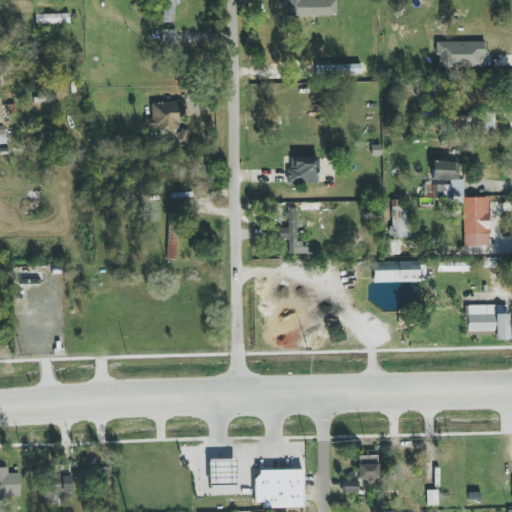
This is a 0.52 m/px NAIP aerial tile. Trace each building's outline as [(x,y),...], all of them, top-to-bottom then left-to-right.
[(335,0),(281,0),(282,17),(336,15),(335,0)] [(174,22),(174,5),(163,5),(163,22),(174,22)] [(69,14),(35,15),(35,24),(69,23),(69,14)] [(176,30),(162,29),(162,44),(176,44),(176,30)] [(436,42),(436,67),(483,67),(483,42),(436,42)] [(145,119),(145,130),(178,129),(178,116),(186,116),(186,102),(151,102),(151,119),(145,119)] [(494,113),(480,113),(479,131),(493,132),(494,113)] [(451,124),(464,125),(465,118),(451,117),(451,124)] [(318,158),(289,157),(289,181),(317,182),(318,158)] [(463,200),(463,179),(458,179),(459,162),(431,162),(431,180),(449,180),(449,185),(434,185),(434,200),(463,200)] [(463,246),(489,246),(488,197),(462,198),(463,246)] [(386,200),(387,213),(390,213),(391,238),(410,237),(409,210),(402,210),(402,200),(386,200)] [(288,254),(306,254),(306,244),(297,244),(297,228),(303,228),(303,219),(296,219),(296,208),(287,208),(288,228),(276,228),(276,239),(288,239),(288,254)] [(178,220),(168,220),(166,259),(176,260),(178,220)] [(373,283),(418,282),(418,262),(373,263),(373,283)] [(507,305),(467,306),(467,331),(496,331),(496,340),(508,340),(507,305)] [(377,456),(357,456),(359,481),(378,480),(377,456)] [(236,459),(208,460),(208,487),(236,486),(236,459)] [(0,496),(20,496),(19,470),(0,470),(0,496)] [(303,470),(254,471),(255,503),(262,503),(262,508),(303,508),(303,470)] [(71,474),(49,474),(49,482),(44,482),(44,499),(71,499),(71,474)] [(358,481),(341,481),(342,494),(358,493),(358,481)]
